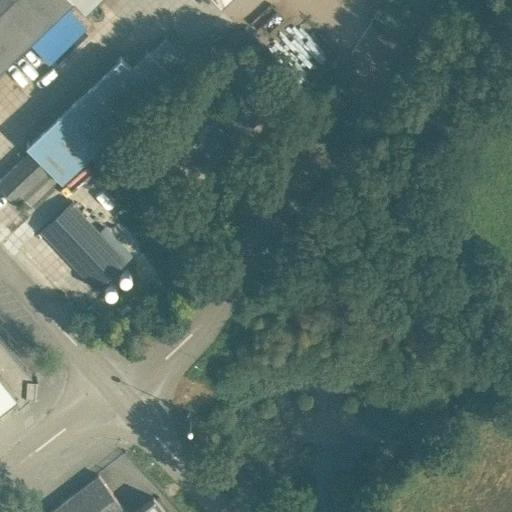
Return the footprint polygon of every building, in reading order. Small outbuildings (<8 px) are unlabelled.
[(0,0),(0,68),(30,40),(50,61),(88,26),(67,4),(71,0),(78,0),(86,8),(95,0),(0,0)] [(227,83),(201,107),(234,142),(260,117),(227,83)] [(206,168),(234,142),(201,107),(167,140),(192,167),(206,168)] [(48,193),(63,180),(33,148),(0,179),(0,183),(14,199),(21,193),(34,207),(48,193)] [(41,228),(97,287),(137,250),(108,220),(99,228),(72,199),(41,228)] [(0,410),(16,398),(19,402),(33,391),(36,391),(38,375),(35,374),(0,334),(0,410)] [(48,511),(166,511),(154,495),(131,511),(128,511),(99,473),(48,511)]
